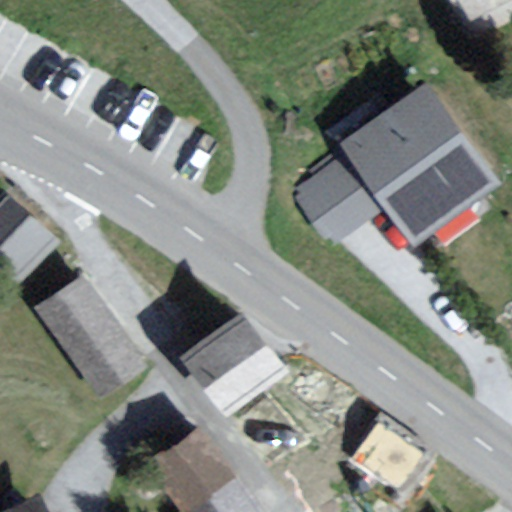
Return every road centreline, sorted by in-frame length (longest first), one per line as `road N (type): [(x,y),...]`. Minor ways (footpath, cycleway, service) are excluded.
road 1 (tertiary): [(511,464),(223,253),(84,177)]
road 2 (residential): [(84,177),(79,237),(269,511)]
